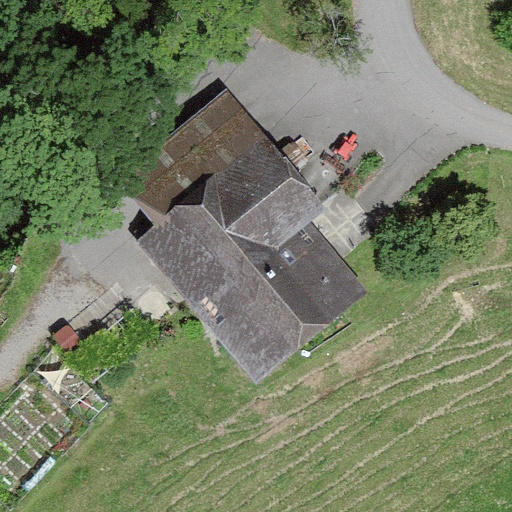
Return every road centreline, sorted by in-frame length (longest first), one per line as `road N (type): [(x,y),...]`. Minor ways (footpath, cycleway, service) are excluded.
road 1 (track): [(387,39),(274,102),(114,228),(0,372)]
road 2 (unclassified): [(511,133),(484,126),(423,89),(387,39),(380,0)]
road 3 (track): [(104,0),(0,63)]
